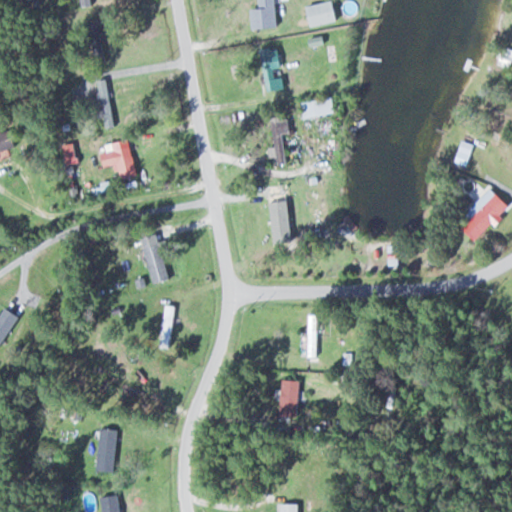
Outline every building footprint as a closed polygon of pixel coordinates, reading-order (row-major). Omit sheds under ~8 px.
[(98,6),(97,0),(84,0),(85,8),(98,6)] [(256,10),(258,29),(283,27),(280,0),(261,0),(262,9),(256,10)] [(336,0),(311,7),(317,28),(344,20),(338,0),(336,0)] [(272,90),(284,88),(280,69),(288,68),(284,46),(264,50),(272,90)] [(108,129),(121,127),(114,79),(101,81),(108,129)] [(305,102),(308,118),(340,113),(337,97),(305,102)] [(283,165),(292,163),(288,132),(296,131),(294,116),(276,119),(280,146),(273,147),(275,158),(282,157),(283,165)] [(479,132),(467,130),(463,163),(475,165),(479,132)] [(108,145),(110,166),(123,164),(125,179),(140,177),(136,141),(108,145)] [(483,241),(511,209),(511,202),(497,188),(464,223),(483,241)] [(297,236),(294,201),(273,202),(276,238),(297,236)] [(158,284),(176,279),(165,234),(147,238),(158,284)] [(182,306),(171,304),(163,347),(174,349),(182,306)] [(311,314),(311,358),(323,358),(323,314),(311,314)] [(305,415),(305,380),(284,380),(284,415),(305,415)] [(124,429),(104,428),(101,471),(120,472),(124,429)] [(126,511),(125,495),(106,497),(107,511),(126,511)]
